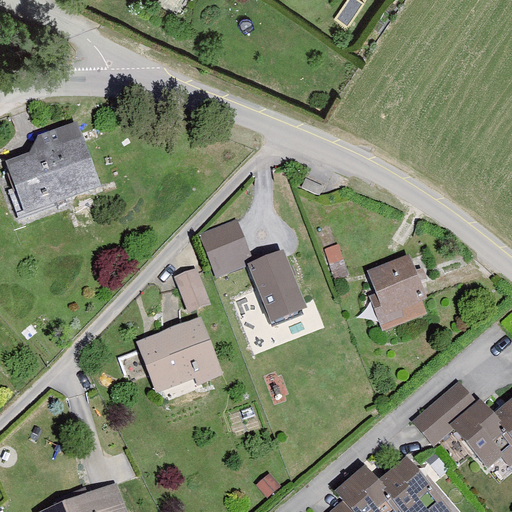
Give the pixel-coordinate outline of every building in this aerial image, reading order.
[(93,131),(20,163),(45,219),(117,187),(93,131)] [(250,231),(215,245),(230,284),(255,274),(275,326),(316,310),(293,250),(262,262),(250,231)] [(420,256),(375,274),(399,333),(444,315),(420,256)] [(196,269),(175,278),(188,311),(210,302),(196,269)] [(207,322),(154,347),(174,392),(227,367),(207,322)] [(511,401),(502,412),(468,379),(418,428),(441,450),(461,430),(498,468),(507,459),(511,463),(511,401)] [(344,493),(324,511),(325,511),(383,511),(384,511),(421,511),(428,506),(434,511),(445,511),(459,499),(409,446),(385,469),(372,455),(338,487),(344,493)] [(115,511),(108,496),(70,511),(115,511)]
